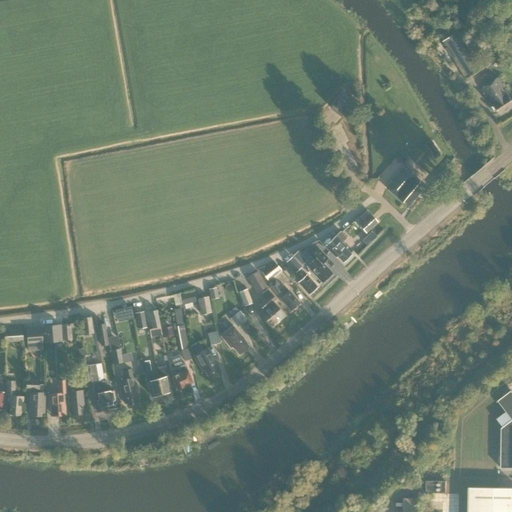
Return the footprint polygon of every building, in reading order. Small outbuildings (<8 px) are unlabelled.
[(458,32),(455,27),(446,33),(449,37),(458,32)] [(443,41),(467,79),(482,70),(458,32),(449,38),(446,33),(442,35),(445,40),(443,41)] [(495,105),(501,115),(511,107),(511,100),(509,96),(510,95),(498,77),(482,88),(494,106),(495,105)] [(331,107),(342,117),(354,101),(343,92),(331,107)] [(426,144),(428,148),(432,148),(436,146),(432,140),(426,144)] [(432,148),(428,148),(435,158),(441,154),(436,146),(432,148)] [(426,186),(415,177),(405,168),(387,188),(397,197),(398,197),(408,206),(426,186)] [(366,209),(358,217),(362,221),(370,214),(366,209)] [(370,214),(362,221),(358,217),(354,221),(366,233),(378,222),(370,214)] [(337,256),(342,262),(350,254),(345,248),(345,247),(341,243),(346,238),(340,231),(324,246),(335,257),(337,256)] [(306,266),(322,282),(330,273),(321,264),(327,259),(318,250),(313,255),(315,257),(306,266)] [(307,260),(298,251),(293,255),(302,265),(307,260)] [(300,267),(291,257),(287,262),(295,271),(300,267)] [(262,272),(268,280),(281,269),(274,261),(262,272)] [(300,280),(297,282),(308,294),(316,286),(301,269),(295,275),(300,280)] [(247,276),(256,292),(266,285),(257,270),(247,276)] [(276,280),(269,286),(290,310),(298,303),(287,290),(285,292),(276,280)] [(219,298),(216,287),(209,289),(211,299),(219,298)] [(239,292),(244,306),(252,303),(247,289),(239,292)] [(182,305),(196,302),(193,292),(180,295),(182,305)] [(260,315),(271,327),(284,315),(273,302),(276,300),(271,294),(259,305),(264,311),(260,315)] [(211,312),(208,297),(198,299),(201,314),(211,312)] [(134,318),(131,307),(114,311),(118,323),(134,318)] [(180,308),(173,309),(181,349),(185,361),(191,359),(188,348),(180,308)] [(160,327),(157,309),(149,311),(152,329),(160,327)] [(246,319),(239,310),(230,318),(237,327),(246,319)] [(135,313),(138,329),(146,327),(143,311),(135,313)] [(80,319),(83,335),(94,333),(91,317),(80,319)] [(97,324),(101,346),(108,345),(105,323),(97,324)] [(62,325),(63,340),(71,339),(70,324),(62,325)] [(62,341),(60,325),(50,326),(42,326),(43,342),(51,341),(62,341)] [(232,346),(238,354),(248,346),(242,338),(243,338),(232,325),(220,336),(230,348),(232,346)] [(163,328),(165,337),(173,335),(171,326),(163,328)] [(34,344),(34,350),(43,350),(41,328),(26,330),(27,345),(34,344)] [(23,343),(23,329),(22,330),(4,331),(4,332),(4,343),(23,341),(23,343)] [(220,343),(218,331),(207,333),(210,345),(220,343)] [(194,354),(192,355),(201,370),(203,369),(207,375),(217,369),(212,359),(213,358),(203,340),(190,347),(194,354)] [(123,362),(121,348),(110,350),(113,364),(123,362)] [(184,363),(182,364),(179,354),(170,358),(174,367),(177,366),(180,373),(172,377),(176,389),(184,386),(184,385),(191,382),(184,363)] [(146,371),(144,372),(147,382),(150,381),(153,396),(161,394),(157,379),(152,380),(148,361),(144,362),(146,371)] [(92,383),(91,384),(97,411),(107,409),(102,382),(99,382),(96,364),(86,366),(88,381),(92,381),(92,383)] [(158,378),(157,379),(161,394),(168,392),(164,376),(168,375),(166,365),(160,367),(156,367),(158,378)] [(126,402),(127,404),(136,402),(134,392),(136,392),(131,369),(123,371),(125,379),(118,381),(124,403),(126,402)] [(38,379),(25,378),(25,390),(33,390),(33,392),(43,392),(43,384),(38,384),(38,379)] [(6,381),(6,395),(8,395),(7,402),(9,402),(8,414),(20,415),(21,403),(22,403),(23,396),(15,396),(14,381),(6,381)] [(102,382),(107,409),(117,407),(113,390),(108,391),(106,381),(102,382)] [(70,403),(72,414),(83,414),(82,403),(83,403),(82,390),(67,391),(68,404),(70,403)] [(511,420),(503,427),(502,428),(501,468),(511,468),(511,391),(498,401),(511,419),(511,420)] [(41,412),(44,412),(44,392),(43,392),(33,392),(30,392),(29,412),(31,412),(31,415),(41,416),(41,412)] [(52,412),(53,415),(62,415),(62,411),(65,411),(64,393),(49,394),(50,412),(52,412)] [(497,419),(503,427),(511,420),(506,412),(497,419)] [(426,493),(446,493),(446,481),(426,481),(426,493)] [(511,511),(511,488),(468,487),(468,511),(511,511)] [(414,511),(414,498),(403,498),(402,511),(414,511)]
